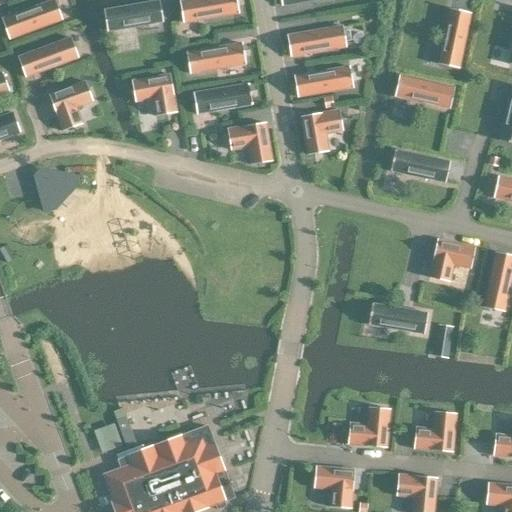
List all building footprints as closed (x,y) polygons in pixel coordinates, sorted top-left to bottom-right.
[(54,0),(53,0),(1,19),(9,39),(62,20),(54,0)] [(235,0),(189,0),(179,2),(183,23),(238,13),(235,0)] [(104,16),(106,27),(107,30),(107,32),(142,26),(158,23),(162,22),(159,1),(103,11),(104,13),(104,16)] [(458,69),(470,13),(449,9),(437,64),(458,69)] [(286,36),(290,57),(346,47),(342,26),(286,36)] [(78,58),(70,38),(17,57),(25,77),(78,58)] [(186,53),(189,74),(245,64),(241,43),(186,53)] [(293,76),(297,97),(352,88),(349,67),(293,76)] [(0,95),(9,93),(2,73),(0,73),(0,95)] [(176,113),(169,75),(131,81),(135,102),(152,99),(155,116),(176,113)] [(454,88),(398,76),(394,97),(449,109),(454,88)] [(48,95),(62,132),(82,124),(76,108),(92,102),(85,82),(48,95)] [(193,93),(196,114),(252,105),(248,84),(193,93)] [(511,143),(511,85),(498,140),(511,143)] [(331,97),(323,99),(325,108),(333,107),(331,97)] [(338,110),(300,117),(307,155),(328,151),(325,134),(342,131),(338,110)] [(0,117),(0,139),(20,132),(12,113),(0,117)] [(265,123),(226,129),(230,150),(247,147),(250,165),(271,161),(265,123)] [(449,162),(394,150),(390,171),(445,183),(449,162)] [(489,157),(488,164),(497,166),(498,159),(489,157)] [(41,169),(34,176),(39,194),(45,193),(58,179),(59,173),(41,169)] [(511,180),(497,177),(493,198),(511,201),(511,180)] [(474,248),(437,240),(428,277),(449,282),(453,265),(470,269),(474,248)] [(511,259),(494,256),(482,311),(503,316),(511,274),(511,259)] [(427,313),(371,304),(368,325),(423,334),(427,313)] [(386,448),(389,409),(368,407),(366,425),(349,423),(347,444),(386,448)] [(451,452),(455,414),(434,412),(432,429),(415,428),(413,449),(451,452)] [(101,453),(136,444),(129,418),(94,428),(101,453)] [(207,426),(126,456),(129,465),(103,475),(113,502),(111,502),(114,511),(113,511),(193,511),(215,504),(217,509),(225,506),(223,501),(233,498),(229,486),(230,485),(229,481),(227,481),(207,426)] [(511,434),(511,436),(495,435),(492,456),(511,457),(511,434)] [(354,470),(315,467),(313,488),(331,489),(329,507),(350,509),(354,470)] [(413,497),(411,511),(433,511),(436,479),(398,475),(395,496),(413,497)] [(511,511),(511,485),(487,483),(485,504),(503,506),(502,511),(511,511)]
